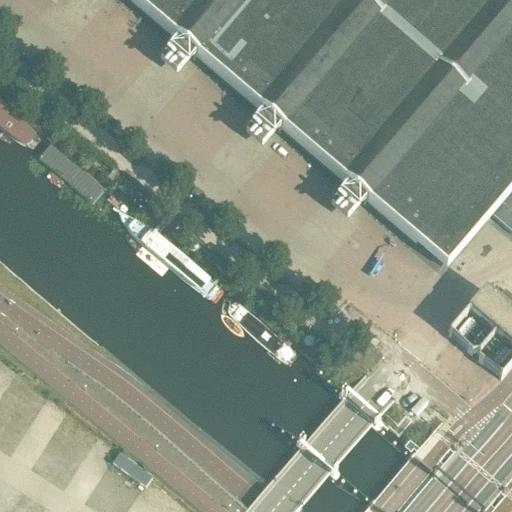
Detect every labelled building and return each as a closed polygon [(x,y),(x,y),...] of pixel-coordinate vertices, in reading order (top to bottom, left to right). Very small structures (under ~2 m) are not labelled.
[(511,0),(48,0),(51,2),(52,0),(125,0),(164,33),(176,43),(175,44),(174,44),(174,45),(174,46),(175,46),(176,45),(177,44),(193,58),(194,58),(193,59),(192,59),(192,60),(192,61),(193,61),(193,62),(194,61),(194,60),(195,59),(261,115),(260,116),(259,117),(259,118),(260,118),(260,119),(261,118),(261,117),(262,116),(262,117),(279,131),(278,132),(277,132),(277,133),(277,134),(278,134),(279,134),(280,133),(280,132),(346,188),(345,189),(344,189),(344,190),(344,191),(345,191),(346,191),(347,190),(347,189),(348,189),(364,203),(364,204),(363,204),(363,205),(362,205),(363,206),(363,207),(364,207),(365,206),(365,205),(366,205),(415,246),(446,273),(492,219),(511,236),(511,0)] [(0,124),(20,141),(25,141),(29,136),(29,131),(0,106),(0,124)] [(43,123),(50,115),(43,109),(36,117),(43,123)] [(50,162),(51,167),(83,195),(88,194),(92,190),(92,184),(60,157),(54,157),(50,162)] [(125,225),(126,231),(158,258),(163,258),(167,253),(167,248),(135,220),(129,221),(125,225)] [(247,295),(260,306),(266,299),(253,288),(247,295)] [(477,363),(500,382),(511,368),(511,316),(508,313),(511,307),(511,298),(504,292),(496,302),(485,293),(467,314),(468,314),(448,338),(471,357),(477,356),(478,362),(477,363)] [(218,306),(219,311),(251,338),(257,337),(261,333),(260,327),(228,301),(222,301),(218,306)] [(322,384),(322,378),(289,352),(284,352),(280,357),(280,362),(313,389),(319,388),(322,384)] [(384,414),(381,412),(358,392),(355,389),(354,390),(349,396),(346,400),(344,401),(345,401),(347,404),(370,424),(373,426),(374,425),(378,421),(383,415),(384,414)] [(145,490),(152,480),(119,456),(112,466),(145,490)] [(442,468),(432,481),(430,483),(464,511),(486,511),(490,509),(442,468)]
